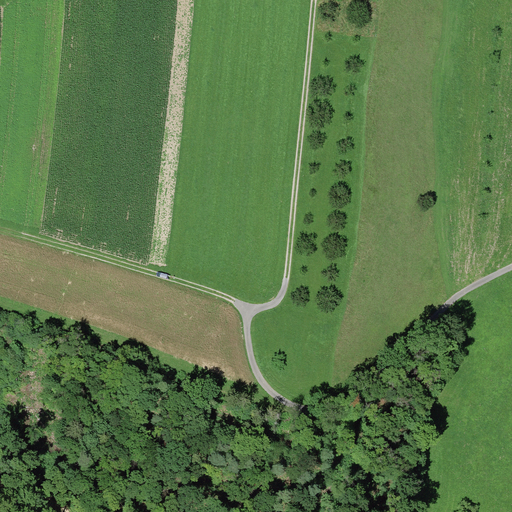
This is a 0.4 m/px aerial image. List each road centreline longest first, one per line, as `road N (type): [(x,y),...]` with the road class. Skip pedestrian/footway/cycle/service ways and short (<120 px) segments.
road 1 (track): [(511,269),(444,307),(391,360),(338,396),(302,404),(269,388),(247,326),(249,310),(283,289),(314,0)]
road 2 (track): [(249,310),(227,296),(0,228)]
